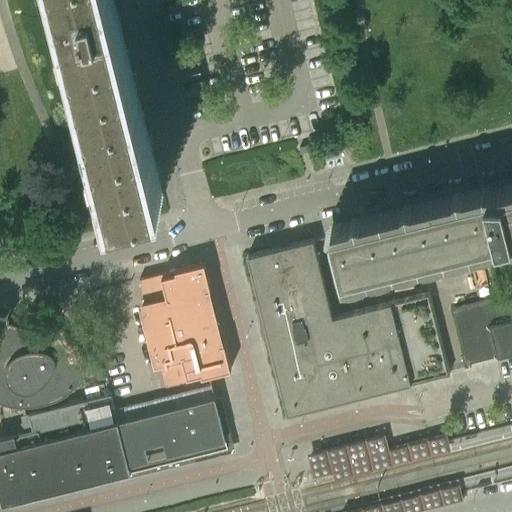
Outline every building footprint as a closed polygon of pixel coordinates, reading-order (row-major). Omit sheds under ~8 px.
[(56,0),(109,208),(163,194),(158,173),(118,11),(119,0),(56,0)] [(486,190),(329,229),(345,290),(488,254),(484,239),(495,236),(496,240),(511,236),(511,187),(499,191),(500,195),(487,194),(486,190)] [(449,372),(429,291),(332,315),(313,238),(247,254),(287,413),(449,372)] [(221,342),(207,288),(211,287),(204,261),(139,277),(146,302),(142,303),(157,360),(160,359),(166,384),(231,367),(224,341),(221,342)] [(511,292),(454,307),(467,361),(511,349),(511,292)] [(0,401),(3,402),(2,403),(10,405),(13,406),(16,406),(23,406),(27,406),(34,405),(41,404),(44,403),(51,401),(54,400),(59,398),(61,397),(63,396),(67,394),(69,392),(72,389),(74,387),(77,384),(78,381),(80,379),(81,376),(82,374),(82,372),(83,370),(84,365),(84,361),(84,359),(83,354),(83,351),(82,349),(81,345),(81,344),(80,343),(79,342),(78,342),(77,342),(75,342),(73,343),(68,337),(67,333),(67,332),(67,330),(66,328),(64,327),(63,326),(61,324),(59,323),(56,322),(54,321),(51,321),(46,320),(39,320),(37,321),(25,325),(9,321),(10,316),(8,315),(6,323),(5,325),(4,327),(3,329),(0,333),(0,401)] [(118,419),(124,444),(131,469),(227,445),(215,395),(212,384),(116,408),(116,407),(115,407),(118,419)] [(124,444),(118,419),(115,407),(114,407),(110,392),(20,414),(22,421),(9,424),(11,433),(0,436),(0,490),(3,501),(9,500),(88,480),(131,470),(131,469),(124,444)] [(350,457),(388,447),(386,439),(348,449),(350,457)]
